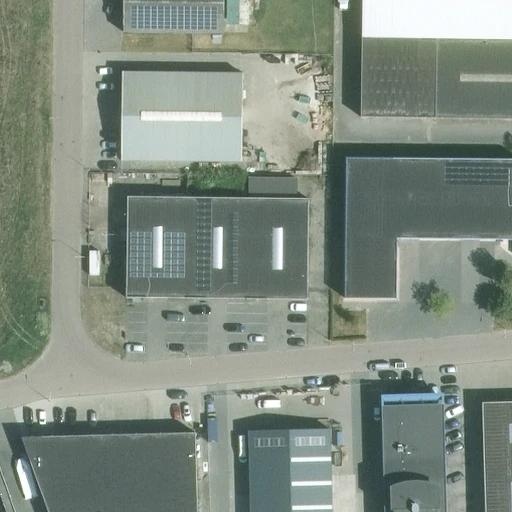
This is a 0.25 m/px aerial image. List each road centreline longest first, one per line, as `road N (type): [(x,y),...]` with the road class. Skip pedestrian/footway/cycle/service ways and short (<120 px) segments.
road 1 (unclassified): [(511,344),(62,384)]
road 2 (unclassified): [(69,0),(62,384)]
